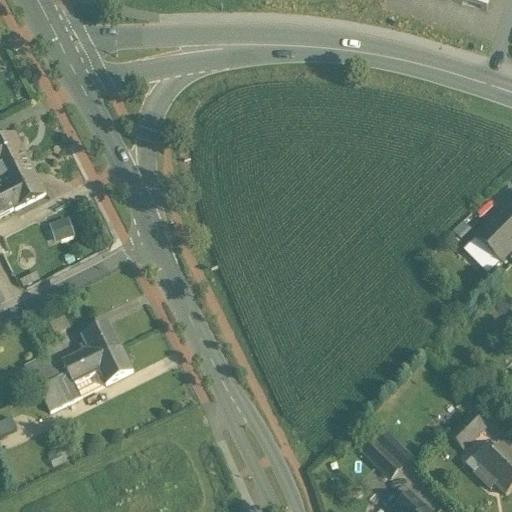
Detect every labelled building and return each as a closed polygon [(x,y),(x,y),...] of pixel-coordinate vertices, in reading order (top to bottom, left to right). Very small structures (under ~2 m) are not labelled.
[(489,0),(446,0),(486,11),(489,0)] [(15,137),(0,144),(0,182),(30,167),(15,137)] [(30,167),(0,182),(4,191),(15,212),(15,213),(46,197),(30,167)] [(0,193),(0,220),(15,212),(4,191),(0,193)] [(511,205),(477,240),(500,263),(511,251),(511,205)] [(58,243),(77,237),(72,219),(53,224),(58,243)] [(109,326),(82,339),(88,352),(94,363),(121,350),(109,326)] [(121,350),(94,363),(99,375),(106,388),(133,375),(121,350)] [(88,352),(62,365),(67,376),(94,363),(88,352)] [(94,363),(67,376),(73,388),(99,375),(94,363)] [(487,412),(468,393),(456,404),(470,417),(471,416),(477,422),(487,412)] [(470,417),(448,439),(463,453),(486,431),(477,422),(471,416),(470,417)] [(401,470),(373,443),(362,455),(389,482),(401,470)] [(511,492),(511,456),(502,447),(474,476),(491,492),(495,488),(506,498),(511,492)] [(426,511),(410,496),(393,511),(426,511)]
